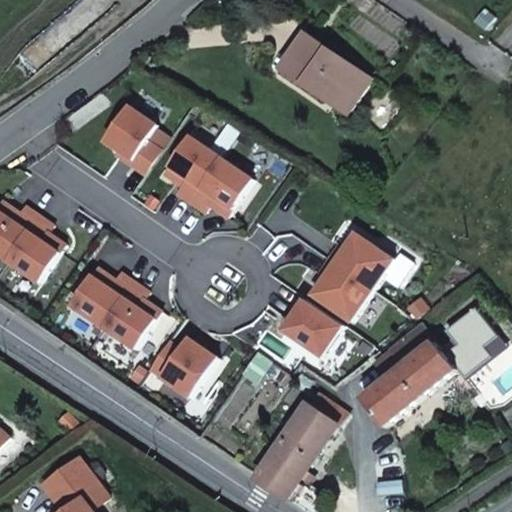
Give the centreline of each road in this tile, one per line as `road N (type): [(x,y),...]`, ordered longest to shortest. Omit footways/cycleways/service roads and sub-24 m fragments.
road 1 (tertiary): [(278,511),(0,327)]
road 2 (residential): [(195,267),(7,136)]
road 3 (residential): [(7,136),(181,0)]
road 4 (residential): [(195,267),(190,297),(201,314),(220,323),(249,315),(261,298),(261,277),(242,254),(221,251)]
